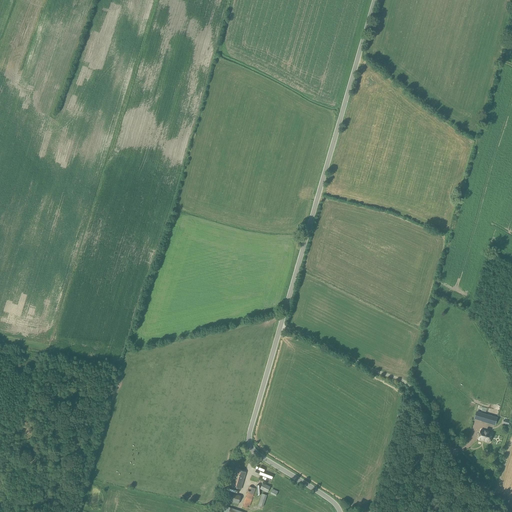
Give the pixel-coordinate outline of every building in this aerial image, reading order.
[(476,419),(475,422),(494,428),(495,424),(476,419)] [(492,433),(481,430),(478,440),(483,441),(489,443),(492,433)] [(241,489),(246,473),(236,470),(231,486),(241,489)] [(268,492),(270,487),(263,484),(260,489),(268,492)] [(249,509),(255,489),(250,487),(243,507),(249,509)] [(239,504),(241,497),(230,493),(228,501),(239,504)] [(263,507),(267,496),(262,494),(259,505),(263,507)]
